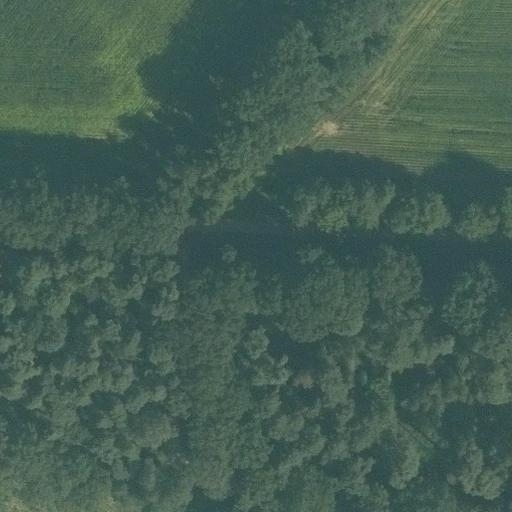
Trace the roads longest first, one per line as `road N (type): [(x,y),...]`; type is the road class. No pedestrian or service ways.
road 1 (unclassified): [(511,241),(0,223)]
road 2 (track): [(191,227),(181,462),(207,488),(337,511)]
